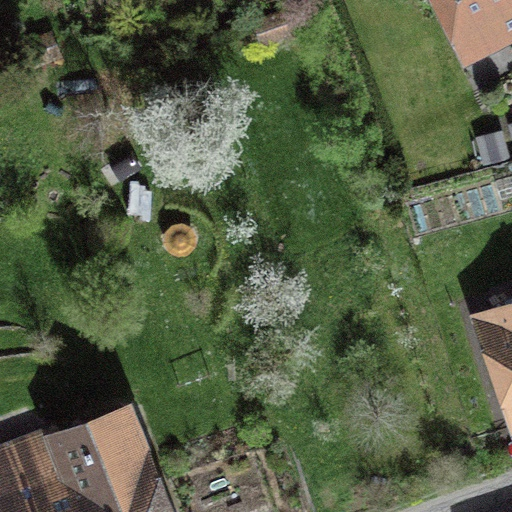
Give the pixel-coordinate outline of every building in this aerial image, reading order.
[(511,38),(511,0),(432,0),(465,63),(511,38)] [(260,45),(296,33),(286,4),(251,15),(260,45)] [(483,164),(510,157),(502,127),(475,134),(483,164)] [(108,192),(118,195),(127,159),(117,157),(108,192)] [(124,212),(140,213),(144,167),(128,165),(124,212)] [(511,293),(469,307),(511,437),(511,293)] [(175,511),(129,392),(0,441),(0,511),(175,511)]
